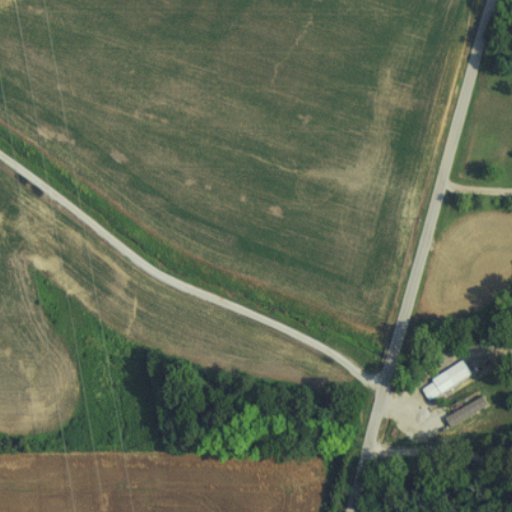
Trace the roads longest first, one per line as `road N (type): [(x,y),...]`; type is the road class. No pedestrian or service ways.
road 1 (tertiary): [(350,511),(496,0)]
road 2 (residential): [(384,395),(511,472)]
